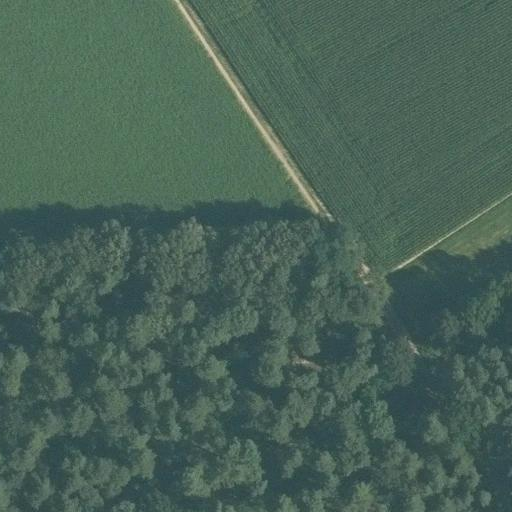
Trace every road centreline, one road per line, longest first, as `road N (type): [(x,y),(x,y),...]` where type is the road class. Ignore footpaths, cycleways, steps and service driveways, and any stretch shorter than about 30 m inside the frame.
road 1 (track): [(175,0),(410,361)]
road 2 (track): [(410,361),(420,365),(511,511)]
